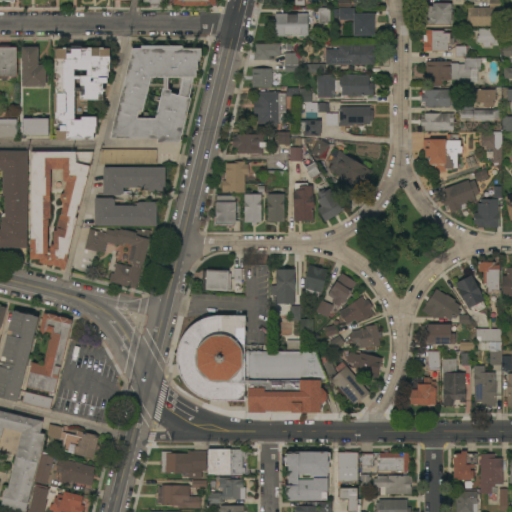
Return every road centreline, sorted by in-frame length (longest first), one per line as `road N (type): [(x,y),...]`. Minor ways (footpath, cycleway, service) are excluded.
road 1 (tertiary): [(115,511),(243,0)]
road 2 (residential): [(191,424),(268,435),(511,433)]
road 3 (residential): [(403,0),(403,178),(374,216),(325,246)]
road 4 (residential): [(0,24),(236,27)]
road 5 (tertiary): [(0,278),(64,291),(106,324),(149,379)]
road 6 (residential): [(183,246),(325,246)]
road 7 (residential): [(401,316),(399,376),(366,433)]
